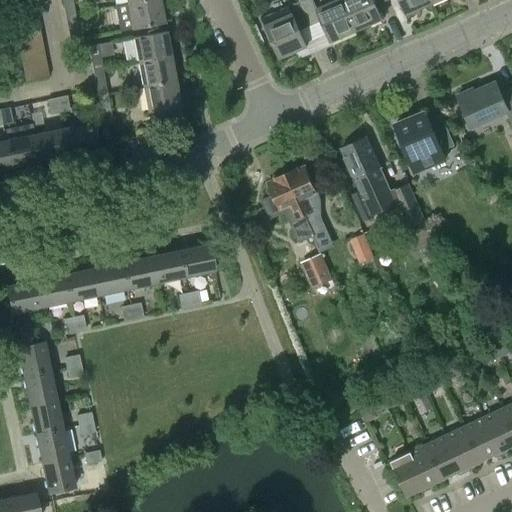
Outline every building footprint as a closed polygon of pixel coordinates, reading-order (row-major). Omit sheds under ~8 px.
[(33,0),(9,0),(12,11),(35,7),(33,0)] [(159,0),(148,0),(127,4),(115,7),(120,31),(131,29),(164,23),(159,0)] [(312,0),(304,0),(301,2),(312,28),(323,23),(332,43),(357,31),(343,0),(337,0),(317,9),(312,0)] [(387,1),(386,0),(343,0),(357,31),(383,20),(376,6),(387,1)] [(386,0),(387,1),(389,0),(400,0),(407,15),(432,3),(430,0),(386,0)] [(301,2),(290,7),(289,6),(260,19),(270,41),(273,40),(281,59),(307,47),(301,33),(312,28),(301,2)] [(75,14),(73,6),(63,8),(65,16),(75,14)] [(35,7),(12,11),(14,23),(37,18),(35,7)] [(78,31),(75,14),(65,16),(68,33),(78,31)] [(37,18),(14,23),(16,35),(40,30),(37,18)] [(40,30),(16,35),(19,46),(42,41),(40,30)] [(138,63),(170,57),(165,31),(133,37),(138,63)] [(44,53),(42,41),(19,46),(21,58),(44,53)] [(91,63),(101,61),(98,45),(88,47),(91,63)] [(46,65),(44,53),(21,58),(23,70),(46,65)] [(170,57),(138,63),(143,87),(175,81),(170,57)] [(103,70),(101,61),(91,63),(93,72),(103,70)] [(49,77),(46,65),(23,70),(25,82),(49,77)] [(106,86),(103,70),(93,72),(96,88),(106,86)] [(175,81),(143,87),(148,113),(180,106),(175,81)] [(474,89),(458,96),(472,127),(510,110),(497,82),(476,92),(474,89)] [(106,86),(96,88),(98,96),(108,94),(106,86)] [(111,111),(108,94),(98,96),(101,112),(111,111)] [(55,99),(58,113),(68,111),(65,97),(55,99)] [(58,113),(55,99),(46,101),(49,115),(58,113)] [(9,109),(0,110),(0,116),(2,125),(12,123),(9,109)] [(419,117),(410,118),(392,127),(413,174),(445,160),(440,150),(452,145),(438,114),(426,120),(423,112),(418,114),(419,117)] [(92,123),(63,129),(68,155),(98,149),(92,123)] [(68,155),(63,129),(34,135),(40,161),(68,155)] [(40,161),(34,135),(5,141),(11,167),(40,161)] [(388,193),(377,169),(379,169),(365,139),(340,150),(353,180),(355,179),(371,214),(393,205),(388,193)] [(0,169),(11,167),(5,141),(0,141),(0,169)] [(319,197),(318,194),(306,167),(298,170),(298,169),(286,174),(313,237),(324,233),(316,214),(321,212),(321,206),(321,203),(320,200),(319,197)] [(313,237),(286,174),(274,179),(275,181),(268,184),(280,211),(288,207),(300,233),(302,233),(306,241),(313,237)] [(407,185),(388,193),(393,205),(397,203),(414,241),(429,235),(407,185)] [(364,235),(351,240),(361,264),(375,258),(364,235)] [(178,251),(184,277),(213,271),(207,244),(178,251)] [(178,251),(149,257),(155,283),(184,277),(178,251)] [(302,264),(304,267),(319,299),(336,291),(332,280),(321,255),(302,264)] [(155,283),(149,257),(120,263),(126,289),(155,283)] [(120,263),(92,269),(97,295),(126,289),(120,263)] [(92,269),(63,275),(68,301),(97,295),(92,269)] [(68,301),(63,275),(34,281),(40,307),(68,301)] [(40,307),(34,281),(5,287),(10,313),(40,307)] [(196,293),(187,295),(190,308),(199,306),(196,293)] [(190,308),(187,295),(177,297),(180,310),(190,308)] [(129,307),(132,321),(142,319),(139,305),(129,307)] [(132,321),(129,307),(120,309),(123,323),(132,321)] [(81,317),(72,319),(75,333),(84,331),(81,317)] [(75,333),(72,319),(63,321),(66,335),(75,333)] [(48,324),(38,326),(41,340),(51,338),(48,324)] [(23,377),(49,371),(43,342),(16,347),(23,377)] [(407,342),(400,345),(405,358),(413,355),(407,342)] [(508,344),(497,349),(501,358),(511,353),(508,344)] [(497,349),(486,354),(490,363),(501,358),(497,349)] [(65,369),(79,366),(77,357),(63,360),(65,369)] [(470,361),(459,366),(463,375),(474,370),(470,361)] [(81,375),(79,366),(65,369),(67,378),(81,375)] [(459,366),(449,371),(452,379),(463,375),(459,366)] [(55,400),(49,371),(23,377),(29,406),(55,400)] [(432,378),(421,382),(425,391),(436,387),(432,378)] [(421,382),(410,387),(414,396),(425,391),(421,382)] [(395,395),(384,399),(388,408),(399,404),(395,395)] [(384,399),(373,404),(377,413),(388,408),(384,399)] [(55,400),(29,406),(35,434),(61,429),(55,400)] [(511,404),(502,409),(511,429),(511,404)] [(511,429),(502,409),(483,418),(500,452),(511,446),(511,429)] [(77,427),(91,424),(89,415),(75,418),(77,427)] [(500,452),(483,418),(465,427),(481,461),(500,452)] [(91,424),(77,427),(79,437),(93,433),(91,424)] [(465,427),(446,436),(463,470),(481,461),(465,427)] [(67,458),(61,429),(35,434),(41,463),(67,458)] [(463,470),(446,436),(428,445),(444,479),(463,470)] [(428,445),(409,454),(426,488),(444,479),(428,445)] [(98,451),(84,454),(86,464),(100,461),(98,451)] [(426,488),(409,454),(390,463),(406,497),(426,488)] [(73,487),(67,458),(41,463),(47,492),(73,487)] [(4,499),(6,511),(37,511),(33,493),(4,499)]
